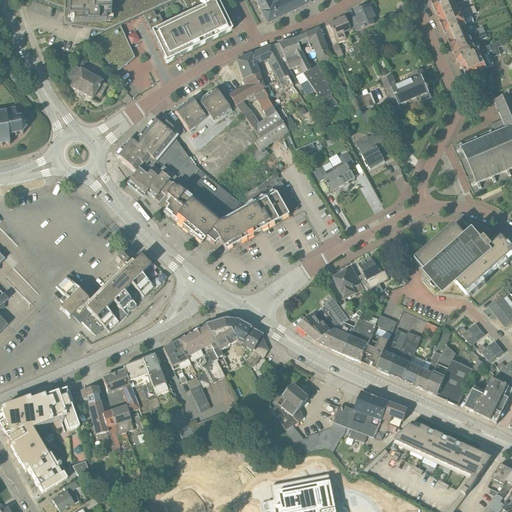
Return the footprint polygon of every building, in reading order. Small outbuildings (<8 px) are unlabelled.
[(63,26),(102,33),(89,39),(116,74),(135,59),(121,27),(136,20),(143,17),(166,65),(178,58),(231,32),(216,1),(215,2),(213,0),(34,0),(63,10),(63,26)] [(281,0),(273,4),(270,0),(254,0),(260,12),(267,26),(318,0),(281,0)] [(430,0),(432,3),(431,4),(434,10),(455,0),(430,0)] [(436,15),(437,15),(440,22),(460,13),(461,13),(460,12),(457,6),(470,0),(455,0),(434,10),(436,15)] [(356,33),(364,30),(373,26),(370,20),(374,18),(369,6),(354,12),(356,18),(350,20),(356,33)] [(445,36),(446,36),(466,27),(467,27),(463,18),(477,13),(474,7),(461,13),(460,13),(440,22),(439,22),(445,36)] [(343,34),(349,32),(344,19),(329,25),(337,44),(346,41),(343,34)] [(449,42),(448,43),(450,48),(485,33),(483,28),(469,34),(466,27),(446,36),(449,42)] [(318,30),(304,36),(307,44),(308,46),(309,45),(312,52),(313,51),(319,65),(331,61),(322,39),(318,30)] [(457,61),(458,61),(477,52),(474,45),(488,39),(485,33),(450,48),(453,54),(454,54),(457,61)] [(301,52),(305,51),(302,46),(307,44),(304,36),(295,39),(287,42),(292,54),(293,54),(298,67),(297,67),(301,74),(302,74),(321,101),(330,95),(331,95),(318,66),(310,70),(301,52)] [(463,70),(467,78),(487,70),(494,67),(488,54),(492,52),(495,58),(501,55),(499,49),(503,47),(501,41),(477,52),(458,61),(462,71),(463,70)] [(297,67),(298,67),(293,54),(292,54),(287,42),(271,47),(287,76),(292,85),(296,83),(290,71),(297,67)] [(332,47),(337,59),(343,56),(338,45),(332,47)] [(255,54),(236,61),(243,81),(260,75),(256,66),(259,64),(265,62),(266,61),(276,80),(277,81),(278,81),(284,92),(293,87),(292,85),(287,76),(271,47),(260,51),(257,53),(256,53),(255,54)] [(107,86),(97,80),(75,68),(68,78),(74,82),(71,88),(91,100),(95,94),(101,97),(107,86)] [(393,77),(382,81),(392,105),(397,103),(399,108),(420,99),(422,103),(431,99),(429,95),(429,93),(430,92),(428,86),(426,87),(422,78),(425,77),(422,70),(413,74),(408,76),(410,82),(397,87),(393,77)] [(273,109),(262,91),(265,90),(263,87),(260,75),(243,81),(245,88),(229,97),(233,106),(252,130),(258,139),(254,144),(249,152),(258,163),(268,154),(264,150),(289,134),(273,109)] [(314,92),(307,82),(300,86),(306,96),(313,92),(314,92)] [(127,94),(121,86),(114,91),(121,99),(127,94)] [(212,128),(231,113),(215,92),(199,103),(198,101),(193,104),(191,101),(174,114),(190,136),(208,123),(212,128)] [(371,94),(357,99),(362,111),(376,106),(371,94)] [(511,94),(510,96),(509,94),(508,95),(508,96),(496,101),(496,99),(493,101),(502,121),(488,127),(490,131),(453,147),(473,195),(511,179),(511,181),(511,94)] [(302,108),(296,111),(300,117),(306,114),(303,107),(302,108)] [(377,107),(369,111),(373,120),(381,116),(377,107)] [(22,133),(25,127),(24,121),(18,117),(16,117),(15,109),(0,111),(0,146),(10,146),(8,136),(22,133)] [(172,188),(180,194),(199,171),(195,167),(176,139),(178,137),(171,132),(173,130),(163,122),(160,126),(155,123),(135,146),(131,142),(117,158),(136,174),(132,178),(128,183),(144,196),(148,192),(156,198),(160,193),(164,197),(172,188)] [(370,142),(358,149),(362,156),(366,163),(365,164),(366,165),(367,165),(369,170),(369,169),(384,161),(384,162),(384,161),(378,150),(392,142),(387,129),(368,139),(370,142)] [(309,136),(295,141),(298,149),(312,143),(309,136)] [(332,137),(325,141),(328,147),(335,143),(332,137)] [(303,147),(296,150),(299,157),(306,154),(303,147)] [(342,164),(333,168),(343,186),(355,180),(348,167),(353,164),(348,154),(339,159),(342,164)] [(314,173),(314,174),(319,183),(324,180),(332,193),(343,186),(333,168),(326,172),(323,168),(314,173)] [(388,169),(372,178),(377,188),(394,178),(388,169)] [(248,203),(240,207),(232,199),(199,171),(180,194),(172,188),(164,197),(164,198),(168,202),(164,206),(167,208),(166,209),(167,210),(164,213),(201,244),(200,244),(212,254),(222,249),(224,253),(288,217),(280,204),(271,190),(248,203)] [(263,184),(243,195),(248,203),(271,190),(266,182),(263,184)] [(291,198),(280,204),(287,216),(288,217),(298,210),(291,198)] [(415,262),(430,279),(426,282),(435,293),(440,289),(443,292),(454,282),(485,255),(477,246),(473,241),(470,244),(455,226),(415,262)] [(485,255),(454,282),(466,296),(511,255),(511,251),(511,250),(511,249),(511,248),(509,245),(508,246),(502,240),(492,248),(485,239),(477,246),(485,255)] [(69,320),(74,315),(82,323),(95,337),(108,325),(113,329),(136,306),(131,301),(135,298),(127,289),(129,287),(131,285),(140,294),(149,285),(149,284),(153,280),(149,276),(154,272),(140,258),(132,266),(121,255),(115,261),(120,265),(118,267),(120,270),(118,271),(122,275),(119,278),(114,284),(95,301),(91,305),(75,288),(79,284),(70,274),(55,288),(64,297),(60,301),(64,305),(59,310),(69,320)] [(366,260),(359,263),(360,266),(359,266),(364,275),(367,282),(368,282),(375,278),(378,285),(379,286),(388,280),(384,272),(382,274),(379,268),(377,269),(372,259),(367,262),(366,260)] [(345,301),(363,292),(351,268),(342,273),(343,274),(333,279),(345,301)] [(402,278),(399,281),(405,287),(408,283),(402,278)] [(372,289),(370,285),(369,285),(364,288),(369,296),(371,301),(377,298),(372,289)] [(497,318),(510,308),(504,300),(508,297),(503,291),(498,295),(500,298),(489,307),(497,318)] [(349,320),(345,313),(333,297),(323,305),(340,327),(345,323),(350,320),(350,319),(349,320)] [(347,303),(342,306),(345,313),(349,320),(350,319),(354,316),(347,303)] [(318,344),(335,331),(335,330),(340,327),(325,307),(298,328),(317,344),(318,344)] [(511,310),(510,308),(497,318),(505,328),(511,323),(511,310)] [(376,327),(382,329),(386,319),(380,317),(376,327)] [(382,329),(388,331),(391,321),(386,319),(382,329)] [(354,331),(343,356),(361,364),(368,346),(372,336),(373,336),(376,327),(359,320),(355,328),(355,329),(354,329),(354,331)] [(224,321),(206,327),(217,349),(213,351),(218,362),(216,363),(220,371),(227,367),(223,359),(226,358),(222,351),(236,343),(237,343),(224,321)] [(224,321),(237,343),(236,343),(240,346),(241,346),(250,330),(239,324),(234,322),(224,321)] [(391,321),(388,331),(393,333),(397,323),(391,321)] [(335,331),(318,344),(343,356),(354,331),(354,329),(355,329),(355,328),(345,323),(340,327),(335,330),(335,331)] [(427,324),(424,333),(427,334),(428,332),(434,335),(437,328),(427,324)] [(462,337),(471,347),(484,337),(475,326),(467,333),(463,328),(458,333),(462,338),(462,337)] [(206,327),(178,342),(190,366),(196,376),(195,377),(196,378),(199,386),(200,386),(202,390),(224,379),(220,371),(216,363),(218,362),(213,351),(217,349),(206,327)] [(241,346),(240,346),(239,348),(240,348),(243,355),(242,356),(245,361),(250,370),(255,366),(260,357),(264,359),(269,351),(267,350),(261,346),(263,342),(262,339),(261,338),(261,336),(250,330),(241,346)] [(394,350),(398,342),(402,333),(396,330),(389,348),(394,350)] [(406,338),(404,342),(400,353),(390,377),(403,383),(410,365),(412,359),(416,351),(421,339),(408,333),(407,335),(406,338)] [(394,350),(400,353),(404,342),(406,338),(407,335),(402,333),(398,342),(394,350)] [(372,369),(377,371),(387,348),(389,343),(373,336),(372,336),(368,346),(361,364),(363,365),(364,363),(373,367),(372,369)] [(178,342),(169,347),(179,366),(188,362),(178,342)] [(482,354),(491,365),(503,354),(495,343),(487,350),(483,345),(477,350),(481,355),(482,354)] [(442,356),(428,394),(458,408),(463,396),(462,395),(468,383),(473,371),(472,371),(453,362),(456,355),(446,346),(442,356)] [(169,347),(162,350),(167,359),(172,368),(171,368),(173,371),(179,368),(180,368),(179,366),(169,347)] [(387,348),(377,371),(390,377),(400,353),(394,350),(389,348),(387,348)] [(423,371),(416,389),(428,394),(435,375),(442,356),(435,353),(431,363),(432,363),(431,364),(428,373),(423,371)] [(154,356),(142,361),(153,390),(155,397),(159,405),(161,404),(164,412),(179,407),(173,392),(170,383),(165,385),(154,356)] [(478,360),(472,371),(473,371),(479,375),(484,365),(478,360)] [(123,368),(124,371),(131,391),(131,392),(139,410),(140,410),(142,415),(160,408),(159,405),(155,397),(153,390),(142,361),(123,368)] [(511,380),(511,362),(506,368),(502,363),(496,368),(500,373),(502,371),(510,382),(511,380)] [(403,383),(416,389),(423,371),(410,365),(403,383)] [(272,370),(261,379),(265,383),(276,375),(277,374),(274,369),(272,370)] [(139,410),(131,392),(131,391),(124,371),(102,380),(108,395),(120,390),(128,407),(126,407),(129,414),(139,410)] [(196,378),(187,382),(190,390),(199,386),(196,378)] [(484,396),(475,415),(497,425),(511,393),(511,389),(492,380),(484,396)] [(468,383),(462,395),(463,396),(470,398),(464,409),(475,415),(484,396),(474,391),(476,387),(468,383)] [(190,391),(192,396),(202,391),(202,390),(200,386),(190,391)] [(293,386),(273,411),(286,432),(292,428),(293,427),(300,423),(302,420),(303,418),(302,415),(300,411),(309,399),(293,386)] [(202,391),(192,396),(195,402),(205,397),(202,391)] [(42,495),(67,480),(63,473),(61,474),(57,469),(58,468),(48,453),(46,454),(32,430),(63,419),(67,432),(79,428),(70,404),(72,404),(72,402),(68,392),(58,396),(57,393),(30,403),(29,400),(1,410),(2,413),(0,414),(0,428),(2,431),(7,428),(10,439),(5,441),(9,447),(10,446),(25,472),(28,470),(42,495)] [(354,412),(373,419),(381,422),(388,403),(362,393),(354,412)] [(84,406),(88,405),(100,403),(98,396),(83,400),(84,406)] [(205,397),(195,402),(197,408),(207,403),(205,397)] [(105,450),(113,448),(103,415),(100,403),(88,405),(96,436),(100,435),(105,450)] [(207,403),(197,408),(200,414),(210,409),(207,403)] [(386,435),(392,419),(403,423),(408,411),(388,403),(381,422),(378,429),(377,431),(386,435)] [(126,433),(133,431),(129,414),(126,407),(110,413),(115,427),(117,427),(119,432),(120,436),(120,435),(120,436),(126,435),(126,433)] [(354,412),(348,409),(341,407),(333,423),(348,429),(351,430),(352,431),(367,436),(374,439),(377,431),(378,429),(371,426),(373,419),(354,412)] [(115,433),(119,432),(117,427),(115,427),(110,413),(103,415),(113,448),(114,450),(120,449),(115,433)] [(220,415),(214,418),(219,428),(224,426),(220,415)] [(214,418),(208,420),(213,431),(219,428),(214,418)] [(208,420),(203,422),(207,433),(213,431),(208,420)] [(196,421),(188,424),(194,438),(201,435),(197,424),(196,421)] [(203,422),(197,424),(201,435),(207,433),(203,422)] [(396,439),(395,442),(400,444),(466,475),(473,478),(471,480),(461,494),(462,494),(448,511),(454,511),(466,497),(490,462),(492,460),(492,459),(477,452),(413,423),(396,439)] [(365,444),(367,436),(352,431),(349,439),(354,440),(365,444)] [(388,454),(386,451),(385,451),(363,471),(366,474),(388,454)] [(71,466),(78,478),(88,471),(85,462),(71,466)] [(501,484),(504,486),(511,476),(511,470),(500,465),(496,474),(495,474),(492,480),(501,484)] [(422,476),(423,472),(424,472),(415,467),(415,468),(413,471),(422,476)] [(152,473),(145,475),(147,482),(153,479),(152,473)] [(134,483),(135,486),(141,484),(139,476),(133,478),(134,483)] [(498,494),(497,495),(503,499),(511,486),(511,476),(504,486),(498,494)] [(320,481),(278,490),(279,497),(272,498),(274,508),(272,509),(272,511),(336,511),(334,502),(330,482),(320,484),(320,481)] [(58,511),(62,511),(68,509),(79,502),(73,492),(79,488),(75,482),(63,489),(66,494),(52,502),(58,511)] [(441,482),(440,482),(439,485),(447,490),(449,487),(441,482)] [(116,486),(118,493),(126,491),(124,484),(116,486)] [(498,494),(491,490),(488,495),(495,498),(497,495),(498,494)] [(97,497),(82,506),(85,511),(86,511),(101,503),(97,497)] [(485,511),(484,511),(492,511),(490,510),(496,501),(494,500),(487,508),(485,511)] [(502,509),(505,511),(511,511),(511,501),(509,505),(506,503),(505,502),(501,508),(502,509)]
